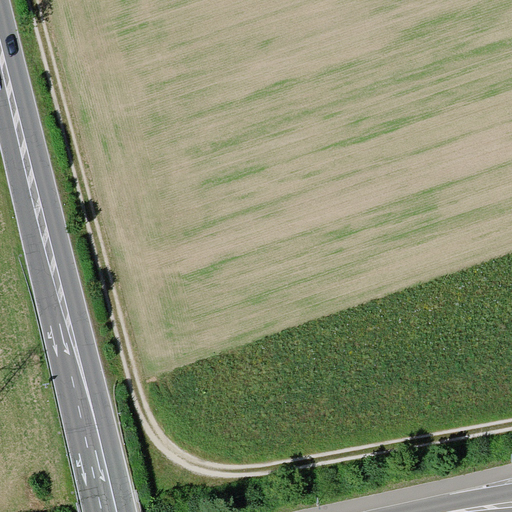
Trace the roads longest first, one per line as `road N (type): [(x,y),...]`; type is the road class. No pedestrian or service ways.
road 1 (track): [(33,0),(142,410),(164,447),(201,468),(251,475),(511,427)]
road 2 (secondary): [(0,50),(102,511)]
